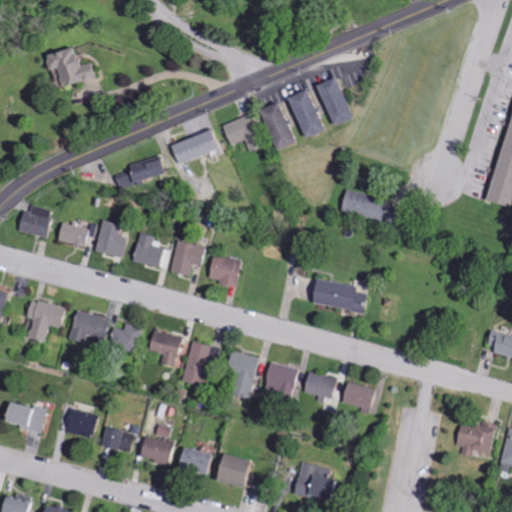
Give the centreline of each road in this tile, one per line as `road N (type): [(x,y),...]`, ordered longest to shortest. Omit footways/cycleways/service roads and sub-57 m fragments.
road 1 (residential): [(0,257),(511,392)]
road 2 (residential): [(450,0),(48,172),(0,209)]
road 3 (residential): [(498,0),(434,199)]
road 4 (residential): [(201,511),(0,458)]
road 5 (residential): [(272,76),(157,15)]
road 6 (residential): [(157,15),(195,47),(260,81)]
